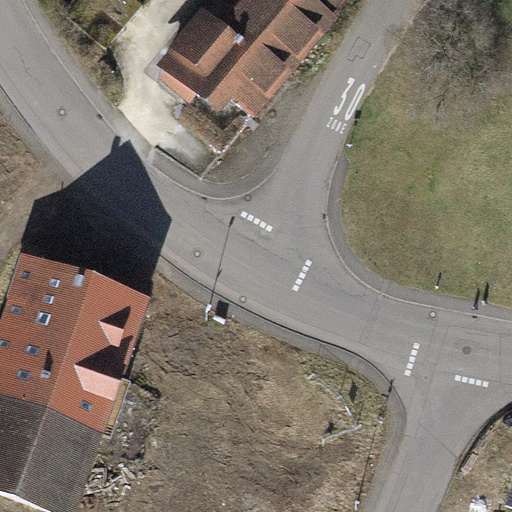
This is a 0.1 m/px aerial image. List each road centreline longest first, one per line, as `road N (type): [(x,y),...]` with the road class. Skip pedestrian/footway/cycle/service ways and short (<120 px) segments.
road 1 (residential): [(0,12),(39,76),(138,190),(255,272)]
road 2 (residential): [(255,272),(398,0)]
road 3 (residential): [(255,272),(471,357)]
road 4 (residential): [(471,357),(398,511)]
